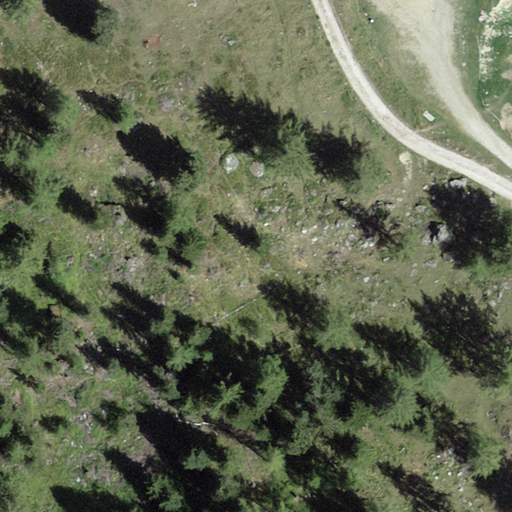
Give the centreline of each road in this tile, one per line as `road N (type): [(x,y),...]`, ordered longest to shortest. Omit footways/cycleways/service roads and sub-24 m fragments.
road 1 (track): [(511,188),(396,133),(323,0)]
road 2 (track): [(434,20),(454,105),(511,162)]
